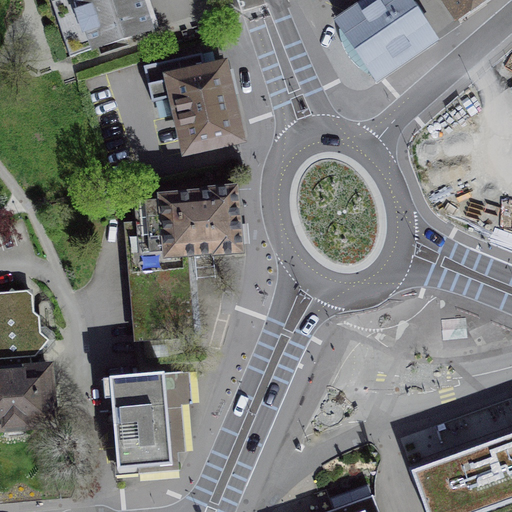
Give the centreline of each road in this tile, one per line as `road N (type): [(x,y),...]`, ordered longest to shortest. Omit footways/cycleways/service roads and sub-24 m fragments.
road 1 (primary): [(317,274),(208,511)]
road 2 (residential): [(102,511),(58,276)]
road 3 (tertiary): [(511,17),(366,149)]
road 4 (primary): [(253,0),(293,154)]
road 5 (primary): [(335,138),(276,0)]
road 6 (primary): [(293,154),(280,176),(279,215),(289,244),(317,274)]
road 7 (secondary): [(511,289),(398,241)]
